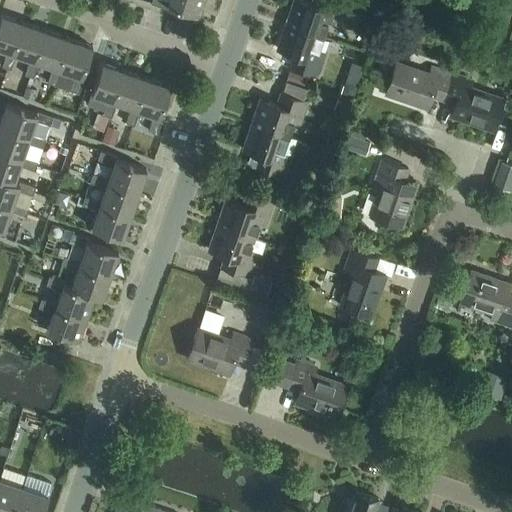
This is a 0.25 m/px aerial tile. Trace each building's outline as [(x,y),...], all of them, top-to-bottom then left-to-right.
[(151,0),(151,2),(167,8),(168,6),(198,16),(203,0),(151,0)] [(293,0),(286,23),(323,35),(328,21),(334,24),(342,1),(340,0),(312,0),(311,3),(301,0),(293,0)] [(0,47),(8,50),(2,66),(11,69),(16,53),(13,52),(24,21),(1,13),(0,16),(0,47)] [(36,60),(47,29),(24,21),(13,52),(16,53),(30,58),(25,74),(34,77),(39,61),(36,60)] [(318,50),(323,35),(286,23),(277,48),(294,54),(290,66),(316,75),(324,52),(318,50)] [(59,68),(70,37),(47,29),(36,60),(39,61),(53,66),(48,82),(56,85),(62,69),(59,68)] [(59,68),(62,69),(76,74),(70,89),(79,92),(85,76),(83,75),(93,45),(70,37),(59,68)] [(114,100),(125,69),(102,61),(91,92),(108,98),(103,114),(112,117),(117,101),(114,100)] [(443,99),(452,73),(432,66),(429,72),(396,61),(385,92),(427,107),(431,95),(443,99)] [(137,108),(148,78),(125,69),(114,100),(117,101),(131,106),(126,122),(134,125),(140,109),(137,108)] [(473,80),(452,73),(443,99),(455,103),(451,115),(493,129),(504,98),(470,86),(473,80)] [(171,85),(148,78),(137,108),(140,109),(154,114),(148,129),(157,133),(163,116),(160,115),(171,85)] [(260,98),(252,124),(289,136),(293,122),(300,124),(307,101),(281,92),(277,104),(260,98)] [(7,102),(0,121),(0,125),(29,136),(30,133),(35,119),(51,125),(54,116),(37,110),(36,113),(7,102)] [(284,150),(289,136),(252,124),(243,149),(260,154),(257,163),(259,167),(283,175),(290,152),(284,150)] [(46,139),(30,133),(29,136),(0,125),(0,151),(22,159),(23,156),(27,142),(43,147),(46,139)] [(370,141),(345,133),(341,145),(366,154),(370,141)] [(113,164),(108,178),(107,181),(138,191),(146,168),(116,158),(117,156),(101,150),(98,159),(113,164)] [(0,151),(0,176),(14,182),(14,181),(20,165),(35,170),(38,161),(23,156),(22,159),(0,151)] [(402,226),(416,184),(404,180),(408,168),(383,159),(375,179),(382,181),(370,215),(402,226)] [(130,214),(138,191),(107,181),(108,178),(93,173),(90,181),(105,186),(101,201),(100,204),(130,214)] [(0,202),(12,206),(13,203),(18,189),(33,195),(36,186),(19,180),(19,183),(14,181),(14,182),(0,176),(0,202)] [(226,199),(217,224),(254,236),(259,222),(265,224),(273,202),(247,192),(243,204),(226,199)] [(122,237),(130,214),(100,204),(101,201),(85,195),(82,204),(98,209),(92,227),(122,237)] [(12,206),(0,202),(0,228),(4,229),(10,212),(25,217),(28,209),(13,203),(12,206)] [(249,251),(254,236),(217,224),(208,249),(225,255),(221,267),(248,276),(256,253),(249,251)] [(79,263),(110,273),(118,250),(88,240),(89,238),(72,232),(69,241),(85,246),(80,260),(79,263)] [(316,232),(313,244),(323,247),(327,236),(316,232)] [(371,315),(386,273),(374,269),(378,257),(352,249),(345,269),(351,271),(340,305),(371,315)] [(77,269),(71,285),(71,286),(102,296),(110,273),(79,263),(80,260),(64,255),(62,263),(77,269)] [(511,325),(511,297),(508,296),(511,285),(511,283),(471,269),(460,301),(493,312),(491,319),(511,325)] [(56,306),(87,317),(94,294),(102,297),(102,296),(71,286),(71,285),(65,283),(66,281),(49,275),(46,284),(62,289),(57,303),(56,306)] [(254,278),(248,293),(265,299),(270,283),(254,278)] [(79,340),(87,317),(56,306),(57,303),(41,298),(38,306),(54,312),(48,329),(79,340)] [(280,307),(265,303),(257,326),(272,331),(280,307)] [(306,332),(283,325),(276,345),(299,353),(306,332)] [(245,365),(254,339),(233,332),(231,339),(198,327),(187,358),(229,373),(233,361),(245,365)] [(296,360),(295,363),(287,386),(299,390),(295,401),(337,416),(347,384),(314,373),(316,367),(296,360)] [(486,369),(479,390),(500,397),(507,376),(486,369)] [(14,511),(23,486),(0,477),(0,511),(14,511)] [(41,511),(48,494),(23,486),(14,511),(41,511)] [(373,511),(378,498),(355,490),(347,511),(373,511)]
